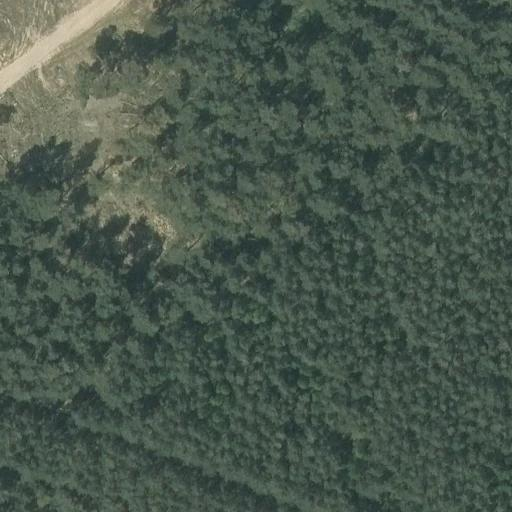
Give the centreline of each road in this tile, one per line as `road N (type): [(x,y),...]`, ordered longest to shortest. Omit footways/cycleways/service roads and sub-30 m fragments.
road 1 (track): [(0,384),(240,465),(342,511)]
road 2 (unknown): [(0,90),(103,0)]
